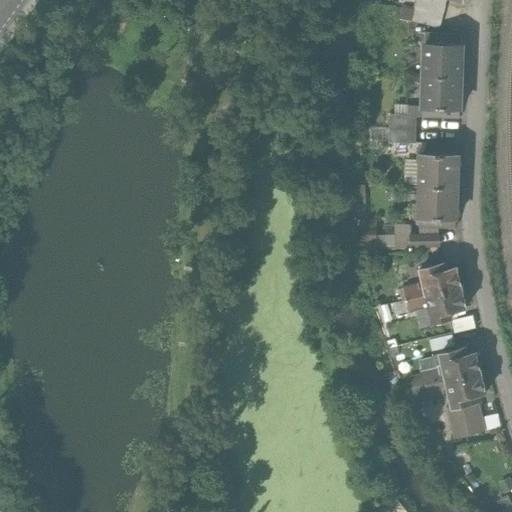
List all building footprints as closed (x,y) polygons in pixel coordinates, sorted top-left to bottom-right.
[(426,47),(425,80),(458,81),(460,48),(426,47)] [(458,81),(425,80),(424,114),(457,116),(458,81)] [(392,139),(414,139),(415,113),(393,112),(392,139)] [(461,189),(461,156),(426,156),(426,189),(461,189)] [(461,222),(461,189),(426,189),(426,222),(461,222)] [(465,284),(457,261),(430,271),(433,279),(403,290),(408,303),(465,284)] [(473,309),(465,284),(408,303),(412,316),(443,305),(447,318),(473,309)] [(465,352),(448,356),(450,365),(426,371),(430,388),(480,375),(474,353),(466,355),(465,352)] [(480,375),(430,388),(434,403),(458,397),(461,410),(474,406),(479,405),(478,399),(486,397),(480,375)] [(474,406),(461,410),(447,414),(453,438),(481,431),(474,406)]
